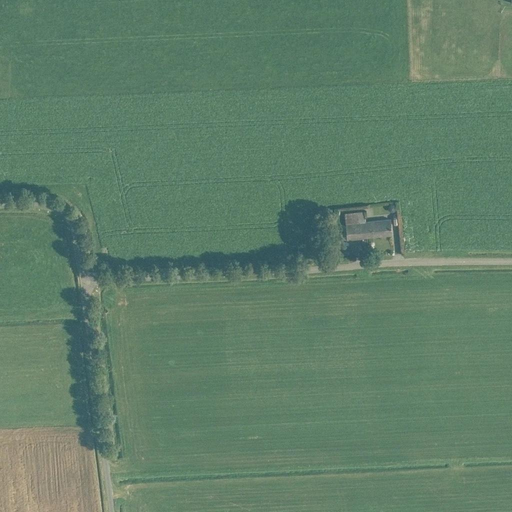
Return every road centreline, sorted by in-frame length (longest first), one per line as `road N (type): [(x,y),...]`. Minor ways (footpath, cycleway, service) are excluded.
road 1 (unclassified): [(83,283),(511,262)]
road 2 (unclassified): [(110,511),(83,283)]
road 3 (unclassified): [(83,283),(68,218),(36,203),(0,205)]
